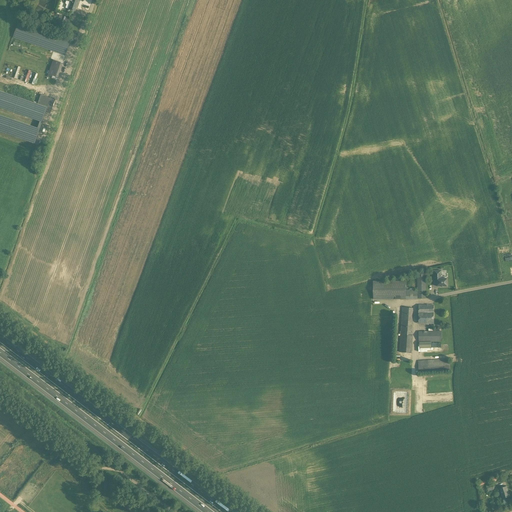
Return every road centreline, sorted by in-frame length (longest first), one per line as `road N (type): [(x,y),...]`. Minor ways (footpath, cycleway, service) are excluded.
road 1 (motorway): [(0,353),(206,511)]
road 2 (motorway): [(0,356),(21,389),(166,511)]
road 3 (track): [(173,511),(107,468),(52,468),(20,497)]
road 4 (motorway): [(250,511),(146,436),(108,419)]
road 5 (motorway): [(228,511),(108,419)]
road 6 (motorway): [(108,419),(0,336)]
